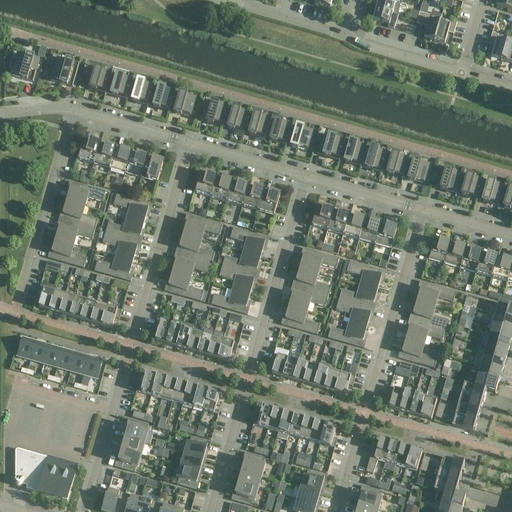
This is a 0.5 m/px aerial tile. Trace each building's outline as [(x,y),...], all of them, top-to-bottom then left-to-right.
[(313,0),(313,4),(330,8),(331,0),(313,0)] [(374,10),(397,17),(397,16),(399,8),(398,6),(394,5),(395,0),(383,0),(383,1),(378,0),(377,0),(375,10),(374,10)] [(445,0),(444,5),(444,7),(450,9),(452,1),(451,0),(449,0),(445,0)] [(511,0),(497,0),(496,7),(511,11),(511,0)] [(388,25),(387,29),(393,31),(397,17),(374,10),(375,10),(372,20),(388,25)] [(415,25),(421,27),(425,15),(419,13),(415,25)] [(433,43),(439,23),(439,24),(429,21),(431,17),(425,15),(421,27),(427,28),(423,39),(433,42),(433,43)] [(439,23),(433,43),(434,43),(434,42),(444,45),(447,34),(453,36),(456,24),(450,22),(448,26),(439,24),(439,23)] [(500,62),(506,42),(506,43),(496,40),(498,36),(491,34),(488,46),(494,47),(490,58),(500,61),(500,62)] [(506,42),(500,62),(501,62),(501,61),(511,64),(511,60),(511,44),(506,43),(506,42)] [(13,68),(11,77),(20,79),(20,80),(26,81),(27,81),(32,83),(39,61),(38,60),(38,61),(33,59),(34,57),(27,55),(26,58),(17,55),(18,54),(17,54),(15,62),(12,61),(10,67),(13,68)] [(53,73),(50,82),(51,82),(60,84),(60,85),(66,87),(66,86),(72,88),(72,89),(79,66),(78,66),(73,65),(73,62),(67,60),(66,63),(57,60),(57,59),(55,67),(52,66),(50,72),(53,73)] [(96,92),(105,94),(110,75),(101,73),(102,70),(96,68),(95,71),(89,69),(83,88),(89,90),(96,92)] [(110,75),(105,94),(111,96),(110,96),(117,98),(126,100),(132,82),(122,79),(123,76),(117,74),(116,77),(110,75)] [(132,82),(126,100),(132,102),(138,104),(147,106),(153,88),(143,85),(144,82),(138,80),(137,83),(132,82)] [(153,88),(147,106),(153,108),(159,110),(168,112),(174,94),(165,91),(165,88),(159,86),(158,89),(153,88)] [(174,94),(168,112),(174,114),(180,116),(190,119),(195,100),(186,97),(187,94),(180,93),(179,95),(174,94)] [(213,125),(222,128),(227,109),(218,106),(219,104),(212,102),(212,104),(206,103),(200,122),(206,123),(206,124),(212,126),(213,125)] [(227,109),(222,128),(227,129),(227,130),(234,132),(234,131),(243,134),(248,115),(239,112),(240,110),(233,108),(233,110),(227,109)] [(248,115),(243,134),(248,135),(248,136),(255,138),(255,137),(264,140),(269,121),(260,118),(261,116),(255,114),(254,117),(248,115)] [(269,121),(264,140),(270,141),(269,142),(276,144),(276,143),(285,146),(290,127),(281,124),(282,122),(276,120),(275,123),(269,121)] [(290,127),(285,146),(291,147),(291,148),(297,150),(297,149),(307,152),(312,133),(303,130),(303,128),(297,126),(296,129),(290,127)] [(320,145),(317,153),(317,155),(323,157),(329,159),(338,161),(344,142),(335,140),(335,137),(329,135),(328,138),(322,136),(320,145)] [(78,154),(77,158),(78,158),(77,161),(93,165),(99,145),(94,144),(94,143),(89,141),(89,142),(83,141),(79,154),(78,154)] [(344,142),(338,161),(344,163),(350,165),(360,167),(365,148),(356,146),(357,143),(350,141),(349,144),(344,142)] [(99,145),(93,165),(109,170),(115,150),(110,148),(110,147),(105,146),(105,147),(99,145)] [(365,148),(360,167),(365,169),(371,171),(372,171),(381,173),(386,154),(377,152),(378,149),(371,147),(371,150),(365,148)] [(115,150),(109,170),(125,174),(130,154),(125,153),(126,152),(121,150),(120,151),(115,150)] [(386,154),(381,173),(386,175),(393,177),(402,179),(407,160),(398,158),(399,155),(393,153),(392,156),(386,154)] [(130,154),(125,174),(140,179),(146,159),(141,157),(142,156),(136,155),(136,156),(130,154)] [(146,159),(140,179),(157,183),(159,174),(160,174),(162,170),(161,170),(162,163),(157,162),(157,161),(152,159),(152,160),(146,159)] [(407,160),(402,179),(408,181),(407,181),(414,183),(423,185),(429,167),(419,164),(420,161),(414,159),(413,162),(407,160)] [(446,192),(455,195),(460,176),(451,173),(452,170),(446,169),(445,171),(439,170),(434,188),(440,190),(439,191),(446,192)] [(195,187),(193,191),(195,192),(194,194),(210,199),(216,179),(211,177),(211,176),(206,174),(206,176),(200,174),(196,187),(195,187)] [(460,176),(455,195),(461,196),(461,197),(467,198),(476,201),(482,182),(473,179),(473,176),(467,175),(466,177),(460,176)] [(216,179),(210,199),(226,203),(231,183),(226,182),(227,180),(222,179),(221,180),(216,179)] [(482,182),(476,201),(482,202),(482,203),(488,204),(497,207),(503,188),(494,185),(494,183),(488,181),(487,183),(482,182)] [(70,191),(67,203),(84,207),(86,199),(102,204),(105,193),(70,183),(67,190),(70,191)] [(231,183),(226,203),(242,208),(247,188),(242,186),(243,185),(237,183),(237,185),(231,183)] [(503,188),(497,207),(503,208),(503,209),(509,211),(509,210),(511,210),(511,187),(509,187),(508,189),(503,188)] [(247,188),(242,208),(257,212),(263,192),(258,191),(258,189),(253,188),(253,189),(247,188)] [(263,192),(257,212),(273,217),(276,207),(277,208),(278,203),(277,203),(279,197),(274,195),(274,194),(269,192),(269,194),(263,192)] [(129,211),(126,219),(143,224),(147,213),(149,214),(151,206),(116,196),(113,207),(129,211)] [(61,214),(59,221),(94,231),(97,221),(81,217),(84,207),(67,203),(63,215),(61,214)] [(311,220),(310,224),(310,225),(311,225),(311,227),(327,232),(332,212),(333,210),(323,208),(322,209),(316,207),(313,221),(311,220)] [(200,210),(198,216),(204,218),(206,211),(200,210)] [(332,212),(327,232),(343,236),(348,217),(343,215),(344,214),(338,212),(338,214),(332,212)] [(187,224),(184,236),(201,241),(203,232),(219,237),(222,226),(186,216),(184,224),(187,224)] [(348,217),(343,236),(358,241),(364,221),(359,220),(359,218),(354,217),(354,218),(348,217)] [(108,224),(105,234),(141,244),(143,237),(140,237),(143,224),(126,219),(124,229),(108,224)] [(59,229),(56,241),(73,246),(75,237),(91,242),(94,231),(59,221),(56,228),(59,229)] [(364,221),(358,241),(374,245),(380,225),(375,224),(375,223),(370,221),(370,223),(364,221)] [(380,225),(374,245),(390,250),(393,241),(394,241),(395,236),(394,236),(396,230),(390,229),(391,227),(386,226),(385,227),(380,225)] [(245,244),(243,253),(260,258),(263,246),(266,247),(268,240),(233,229),(229,240),(245,244)] [(118,249),(115,258),(132,264),(136,251),(138,252),(141,244),(105,234),(102,245),(118,249)] [(177,247),(175,255),(211,264),(214,255),(198,250),(201,241),(184,236),(180,248),(177,247)] [(50,252),(47,260),(83,270),(86,259),(70,255),(73,246),(56,241),(52,253),(50,252)] [(428,254),(427,257),(427,258),(428,258),(427,260),(443,265),(449,245),(444,244),(444,243),(439,241),(439,242),(433,241),(429,254),(428,254)] [(449,245),(443,265),(459,270),(465,250),(460,248),(460,247),(455,246),(455,247),(449,245)] [(303,258),(300,268),(317,273),(320,266),(336,270),(339,260),(303,249),(301,257),(303,258)] [(465,250),(459,270),(475,274),(481,254),(476,253),(476,252),(471,250),(471,251),(465,250)] [(347,252),(345,258),(352,260),(354,254),(347,252)] [(224,258),(222,267),(257,277),(259,271),(257,270),(260,258),(243,253),(240,262),(224,258)] [(481,254),(475,274),(491,279),(496,259),(491,257),(492,256),(487,255),(486,256),(481,254)] [(176,262),(173,274),(190,279),(192,270),(208,275),(211,264),(175,255),(173,262),(176,262)] [(97,262),(94,273),(129,283),(132,275),(129,275),(132,264),(115,258),(113,267),(97,262)] [(496,259),(491,279),(507,283),(511,264),(511,263),(507,262),(508,260),(503,259),(502,260),(496,259)] [(380,261),(378,268),(385,270),(387,263),(380,261)] [(362,278),(359,287),(377,291),(380,280),(383,280),(385,273),(349,263),(346,273),(362,278)] [(68,268),(62,267),(55,265),(54,270),(67,274),(68,268)] [(235,283),(232,290),(249,296),(252,284),(255,285),(257,277),(222,267),(219,278),(235,283)] [(294,281),(292,287),(327,298),(330,288),(315,283),(317,273),(300,268),(297,281),(294,281)] [(166,285),(164,293),(200,303),(203,293),(187,288),(190,279),(173,274),(169,286),(166,285)] [(112,288),(127,292),(129,286),(114,282),(112,288)] [(420,291),(417,302),(434,308),(436,299),(452,304),(455,293),(420,283),(418,290),(420,291)] [(49,312),(54,293),(56,288),(41,284),(37,297),(41,299),(38,309),(49,312)] [(292,296),(289,308),(306,313),(309,304),(325,308),(327,298),(292,287),(290,295),(292,296)] [(341,291),(338,301),(374,311),(376,304),(373,303),(377,291),(359,287),(357,295),(341,291)] [(213,298),(211,306),(246,316),(248,309),(246,308),(249,296),(232,290),(229,300),(214,296),(213,298)] [(54,293),(49,312),(58,315),(59,315),(65,296),(54,293)] [(65,296),(59,315),(69,318),(75,299),(65,296)] [(75,299),(69,318),(79,321),(80,321),(85,302),(75,299)] [(351,316),(349,323),(366,328),(369,318),(372,319),(374,311),(338,301),(335,311),(351,316)] [(85,302),(80,321),(90,324),(96,305),(85,302)] [(411,314),(409,320),(445,331),(447,321),(431,317),(434,308),(417,302),(413,315),(411,314)] [(96,305),(90,324),(101,327),(106,309),(106,308),(96,305)] [(511,308),(497,305),(494,315),(511,320),(511,308)] [(106,309),(101,327),(111,330),(114,320),(119,321),(121,312),(106,308),(106,309)] [(283,319),(281,326),(317,337),(320,326),(304,321),(306,313),(289,308),(286,320),(283,319)] [(240,325),(240,324),(242,318),(230,315),(228,321),(240,325)] [(511,320),(494,315),(491,326),(511,331),(511,320)] [(409,329),(406,341),(423,346),(426,337),(441,342),(445,331),(409,320),(407,329),(409,329)] [(155,342),(165,346),(171,326),(156,322),(153,331),(158,332),(155,342)] [(330,329),(327,340),(363,350),(365,342),(362,341),(366,328),(349,323),(346,334),(330,329)] [(171,326),(165,346),(175,348),(176,348),(181,329),(171,326)] [(511,331),(491,326),(488,336),(510,342),(511,334),(511,331)] [(181,329),(176,348),(186,351),(192,332),(181,329)] [(192,332),(186,351),(196,354),(197,354),(202,335),(192,332)] [(202,335),(197,354),(206,357),(207,357),(212,338),(202,335)] [(488,336),(485,347),(507,353),(510,342),(488,336)] [(34,342),(20,338),(14,357),(28,361),(34,342)] [(212,338),(207,357),(217,360),(223,341),(212,338)] [(223,341),(217,360),(228,364),(231,353),(235,354),(238,345),(223,341)] [(400,352),(398,360),(433,370),(436,359),(420,355),(423,346),(406,341),(403,353),(400,352)] [(48,346),(34,342),(28,361),(42,366),(48,346)] [(62,350),(48,346),(42,366),(56,369),(62,350)] [(485,347),(482,357),(504,363),(507,353),(485,347)] [(76,354),(62,350),(56,369),(70,373),(76,354)] [(90,359),(76,354),(70,373),(84,377),(90,359)] [(271,376),(282,379),(288,360),(273,355),(270,364),(274,365),(271,376)] [(474,366),(479,367),(501,373),(504,363),(482,357),(477,355),(474,366)] [(104,362),(90,359),(84,377),(98,382),(104,362)] [(288,360),(282,379),(283,379),(292,382),(298,363),(288,360)] [(298,363),(292,382),(302,385),(303,385),(308,366),(298,363)] [(400,363),(398,369),(406,372),(410,373),(410,372),(412,367),(400,363)] [(319,369),(313,388),(323,391),(324,391),(329,371),(330,367),(320,364),(319,369)] [(308,366),(303,385),(312,388),(313,388),(319,369),(308,366)] [(479,367),(476,378),(498,384),(501,373),(479,367)] [(329,371),(324,391),(334,394),(339,374),(329,371)] [(138,384),(136,392),(151,397),(156,377),(145,374),(142,385),(138,384)] [(339,374),(334,394),(345,397),(348,387),(352,388),(354,379),(339,374)] [(156,377),(151,397),(161,400),(167,381),(166,380),(165,381),(157,378),(156,377)] [(485,391),(485,392),(495,395),(498,384),(476,378),(474,388),(463,385),(485,391)] [(167,381),(161,400),(171,403),(177,383),(176,383),(176,384),(167,381)] [(177,383),(171,403),(182,406),(187,386),(186,387),(177,383)] [(463,385),(460,396),(461,396),(482,402),(485,392),(485,391),(463,385)] [(187,386),(182,406),(192,409),(198,389),(197,389),(197,390),(187,386)] [(198,389),(192,409),(203,412),(208,392),(207,392),(207,393),(198,389)] [(388,409),(399,412),(404,393),(389,389),(387,398),(391,399),(388,409)] [(208,392),(203,412),(218,416),(220,407),(216,406),(219,395),(208,392)] [(404,393),(399,412),(409,415),(415,396),(404,393)] [(415,396),(409,415),(419,418),(420,418),(425,399),(415,396)] [(460,396),(457,406),(479,412),(482,402),(461,396),(460,396)] [(425,399),(420,418),(431,421),(436,402),(425,399)] [(457,406),(454,416),(455,417),(476,422),(479,412),(457,406)] [(255,417),(252,426),(267,430),(272,415),(273,411),(262,408),(259,418),(255,417)] [(272,415),(267,430),(278,433),(283,414),(273,411),(272,415)] [(132,419),(143,422),(144,419),(145,417),(145,416),(133,413),(132,419)] [(283,414),(278,433),(276,439),(287,442),(288,436),(294,417),(293,417),(283,414)] [(454,416),(451,427),(473,433),(476,422),(455,417),(454,416)] [(294,417),(288,436),(299,439),(304,420),(303,420),(294,417)] [(304,420),(299,439),(309,442),(314,423),(304,420)] [(128,428),(125,439),(144,445),(148,433),(145,432),(147,426),(128,421),(126,428),(128,428)] [(314,423),(309,442),(319,445),(325,426),(314,423)] [(325,426),(319,445),(334,449),(337,440),(333,439),(336,429),(325,426)] [(119,451),(122,451),(141,457),(144,445),(125,439),(123,445),(121,444),(119,451)] [(187,444),(183,456),(203,461),(206,450),(208,451),(210,444),(191,439),(190,440),(190,439),(188,444),(187,444)] [(377,462),(384,464),(390,444),(379,441),(376,451),(372,450),(365,473),(372,475),(377,462)] [(390,444),(384,464),(395,467),(400,447),(390,444)] [(261,451),(260,456),(267,458),(268,453),(267,452),(268,448),(263,446),(262,451),(261,451)] [(400,447),(395,467),(405,469),(411,450),(410,450),(400,447)] [(15,453),(15,484),(15,485),(15,486),(16,487),(17,488),(18,488),(19,488),(20,487),(21,487),(21,486),(26,487),(26,490),(67,502),(77,467),(19,451),(18,450),(17,450),(16,451),(15,452),(15,453)] [(411,450),(405,469),(416,473),(422,453),(411,450)] [(116,461),(114,468),(134,473),(135,468),(137,468),(141,457),(122,451),(118,462),(116,461)] [(245,462),(242,473),(261,478),(264,466),(262,466),(264,460),(245,454),(243,461),(245,462)] [(183,456),(180,468),(199,473),(201,474),(203,468),(201,467),(203,461),(183,456)] [(442,459),(439,470),(461,476),(464,465),(442,459)] [(160,468),(157,480),(161,481),(165,470),(160,468)] [(179,480),(177,486),(196,491),(198,485),(196,484),(199,473),(180,468),(177,479),(179,480)] [(439,470),(436,480),(458,486),(461,476),(439,470)] [(304,477),(300,489),(319,495),(323,484),(325,484),(327,478),(307,472),(306,478),(304,477)] [(236,484),(238,485),(257,490),(261,478),(242,473),(240,478),(238,478),(236,484)] [(377,489),(378,484),(378,483),(367,479),(365,485),(377,489)] [(436,480),(433,491),(454,497),(455,496),(458,486),(436,480)] [(233,495),(231,501),(250,507),(252,501),(254,502),(257,490),(238,485),(235,495),(233,495)] [(362,495),(358,506),(378,511),(381,500),(379,499),(381,493),(361,488),(360,494),(362,495)] [(300,489),(297,501),(316,507),(318,507),(320,501),(318,500),(319,495),(300,489)] [(102,511),(104,511),(120,511),(125,495),(108,491),(102,511)] [(435,502),(440,504),(462,510),(465,499),(455,496),(454,497),(433,491),(437,492),(435,502)] [(125,495),(120,511),(137,511),(141,500),(125,495)] [(141,500),(137,511),(155,511),(157,505),(141,500)] [(314,511),(316,507),(297,501),(293,511),(314,511)] [(267,503),(264,511),(268,511),(270,511),(273,505),(267,503)]
